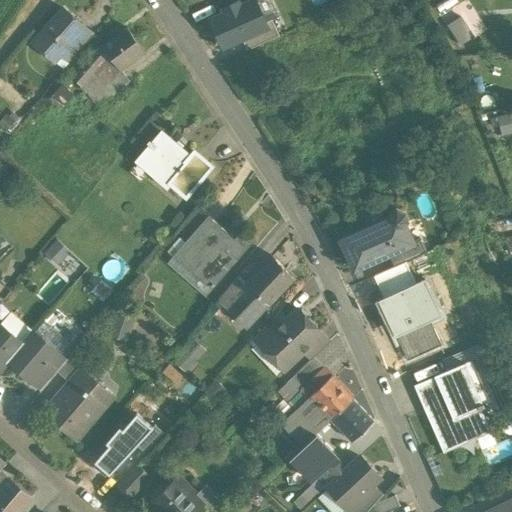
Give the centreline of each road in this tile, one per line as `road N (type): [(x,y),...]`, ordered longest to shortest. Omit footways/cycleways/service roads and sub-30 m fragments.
road 1 (residential): [(429,511),(301,221),(158,0)]
road 2 (residential): [(97,511),(0,420)]
